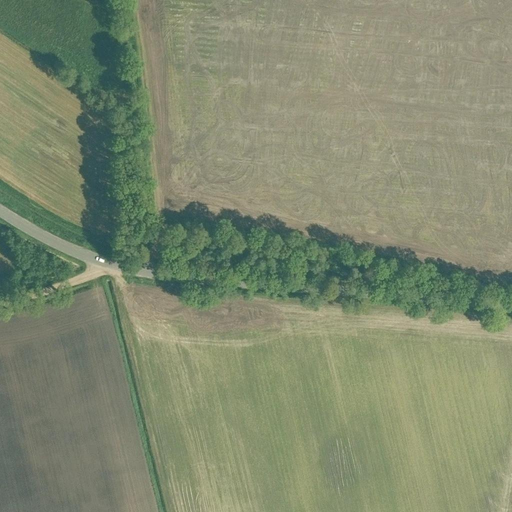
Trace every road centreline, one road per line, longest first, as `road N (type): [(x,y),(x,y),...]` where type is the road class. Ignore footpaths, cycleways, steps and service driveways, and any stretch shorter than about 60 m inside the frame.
road 1 (tertiary): [(511,305),(135,270),(78,253),(0,210)]
road 2 (track): [(135,270),(159,235),(136,0)]
